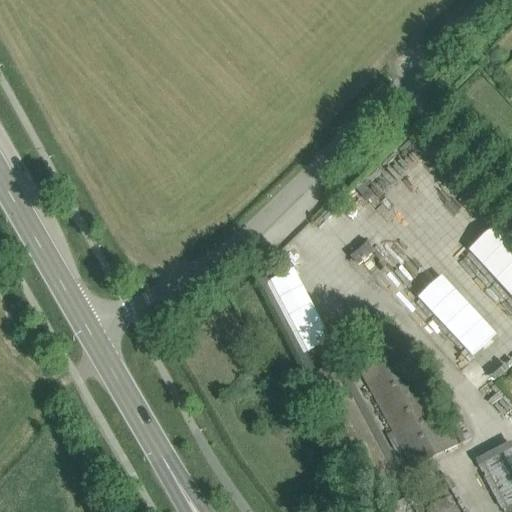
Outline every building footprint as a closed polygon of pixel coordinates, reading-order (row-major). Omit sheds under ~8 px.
[(511,239),(495,222),(465,250),(511,299),(511,239)] [(326,342),(293,267),(265,279),(298,355),(326,342)] [(458,445),(397,333),(352,357),(412,470),(458,445)] [(307,381),(367,494),(395,479),(335,366),(307,381)] [(511,445),(510,441),(475,457),(498,509),(511,502),(511,445)] [(464,511),(458,494),(428,505),(430,511),(464,511)]
